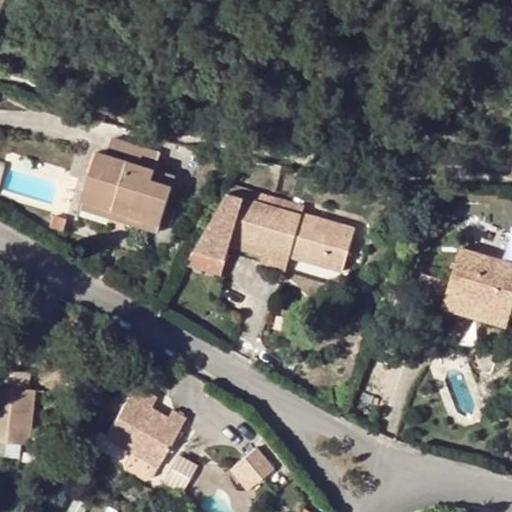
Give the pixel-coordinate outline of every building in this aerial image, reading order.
[(160,153),(115,138),(109,156),(102,177),(91,173),(83,202),(129,215),(127,223),(143,228),(146,220),(161,224),(175,177),(155,171),(160,153)] [(102,177),(109,156),(98,152),(91,173),(102,177)] [(306,205),(233,184),(228,193),(303,214),(306,205)] [(303,214),(228,193),(195,249),(229,259),(232,247),(234,239),(284,253),(286,244),(295,246),(292,256),(344,270),(356,229),(303,214)] [(129,215),(83,202),(81,208),(127,223),(129,215)] [(146,220),(143,228),(159,233),(161,224),(146,220)] [(262,255),(260,262),(288,270),(292,256),(295,246),(286,244),(284,253),(234,239),(232,247),(262,255)] [(511,262),(462,248),(452,281),(444,308),(465,314),(470,301),(511,313),(511,262)] [(229,259),(195,249),(188,262),(225,273),(229,259)] [(414,300),(444,308),(452,281),(422,273),(414,300)] [(465,314),(509,327),(511,317),(511,313),(470,301),(465,314)] [(0,383),(0,440),(31,445),(36,391),(29,390),(31,374),(2,370),(0,383)] [(168,420),(152,410),(160,395),(138,382),(130,395),(107,436),(160,465),(187,419),(173,410),(168,420)] [(250,450),(237,463),(257,482),(269,469),(250,450)]
